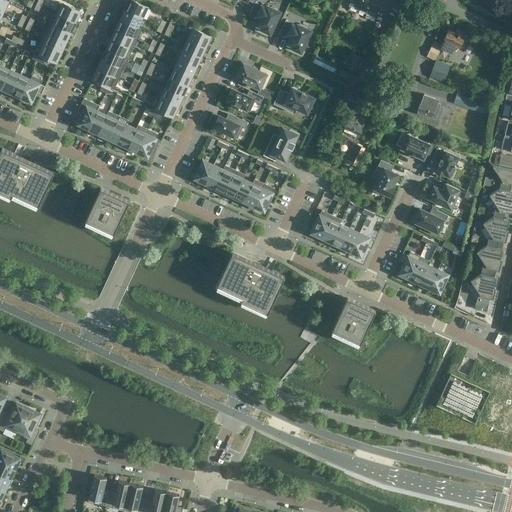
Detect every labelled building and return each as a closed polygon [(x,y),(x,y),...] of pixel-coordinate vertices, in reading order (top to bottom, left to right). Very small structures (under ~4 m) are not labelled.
[(132,0),(129,0),(125,9),(142,17),(147,19),(151,9),(132,0)] [(378,14),(384,17),(392,0),(352,0),(350,5),(376,18),(378,14)] [(59,1),(54,11),(75,21),(80,11),(59,1)] [(270,34),(280,12),(266,5),(266,7),(255,2),(249,13),(257,17),(257,16),(260,18),(257,25),(263,28),(262,30),(270,34)] [(137,26),(142,17),(125,9),(121,19),(137,26)] [(70,31),(75,21),(54,11),(54,12),(58,14),(54,23),(50,21),(49,22),(70,31)] [(133,36),(137,26),(121,19),(116,28),(133,36)] [(301,52),(311,30),(297,24),(296,25),(285,20),(280,32),(287,36),(287,35),(291,37),(288,44),(294,47),(293,48),(301,52)] [(66,41),(70,31),(49,22),(45,31),(66,41)] [(210,36),(193,28),(189,26),(184,36),(189,38),(188,39),(205,46),(210,36)] [(133,36),(116,28),(112,38),(128,46),(133,36)] [(445,41),(441,48),(452,53),(455,46),(459,47),(465,36),(461,35),(463,32),(457,29),(456,33),(449,29),(443,40),(445,41)] [(61,51),(66,41),(45,31),(45,32),(49,34),(45,43),(41,41),(40,41),(61,51)] [(205,46),(188,39),(189,38),(184,36),(180,46),(201,56),(205,46)] [(128,46),(112,38),(107,48),(128,58),(133,48),(128,46)] [(56,61),(61,51),(40,41),(36,51),(56,61)] [(196,66),(201,56),(180,46),(175,56),(196,66)] [(124,68),(128,58),(107,48),(103,58),(119,66),(124,68)] [(314,53),(311,61),(333,71),(337,64),(314,53)] [(364,60),(365,59),(352,53),(346,66),(359,72),(359,70),(361,65),(362,65),(361,65),(363,60),(364,60)] [(191,76),(196,66),(175,56),(175,57),(179,59),(175,68),(191,76)] [(119,66),(103,58),(98,68),(115,75),(119,66)] [(450,66),(436,60),(430,75),(444,81),(450,66)] [(260,88),(266,74),(243,63),(236,77),(260,88)] [(10,70),(0,66),(0,65),(0,87),(1,88),(10,70)] [(115,75),(98,68),(93,78),(110,86),(115,75)] [(187,86),(191,76),(175,68),(170,78),(187,86)] [(339,74),(360,85),(363,79),(342,69),(339,74)] [(11,92),(20,74),(10,70),(1,88),(3,89),(4,89),(9,91),(9,92),(10,92),(11,92)] [(21,97),(29,79),(20,74),(11,92),(13,93),(13,94),(14,93),(19,96),(21,97)] [(187,86),(170,78),(166,76),(161,86),(182,95),(187,86)] [(35,92),(40,84),(29,79),(21,97),(31,102),(33,99),(33,98),(35,93),(36,93),(35,92)] [(178,105),(182,95),(161,86),(157,95),(178,105)] [(316,98),(307,93),(302,90),(302,91),(292,87),(290,92),(280,88),(274,102),(292,111),(295,106),(307,111),(310,106),(312,107),(316,98)] [(250,111),(255,100),(260,102),(263,96),(249,90),(247,95),(231,88),(228,95),(230,96),(227,100),(238,105),(237,107),(245,110),(245,109),(250,111)] [(474,95),(468,93),(467,97),(461,95),(453,116),(465,121),(469,110),(474,111),(476,104),(471,103),(474,95)] [(173,115),(178,105),(157,95),(157,96),(161,98),(156,108),(173,115)] [(429,103),(421,100),(416,112),(432,117),(438,99),(432,97),(429,103)] [(88,128),(97,110),(82,103),(78,111),(83,113),(83,114),(82,114),(82,115),(83,115),(80,120),(79,121),(80,121),(78,124),(88,128)] [(98,133),(107,115),(97,110),(88,128),(90,129),(90,130),(91,130),(91,129),(96,132),(97,133),(97,132),(98,133)] [(357,136),(365,119),(359,116),(352,113),(349,118),(348,117),(342,129),(357,136)] [(108,138),(116,120),(107,115),(98,133),(100,134),(101,134),(106,137),(108,138)] [(234,122),(219,115),(215,122),(217,123),(215,127),(237,138),(242,127),(245,128),(247,122),(237,117),(234,122)] [(118,142),(126,124),(116,120),(108,138),(110,139),(116,141),(116,142),(116,141),(118,142)] [(128,147),(136,129),(126,124),(118,142),(120,143),(126,146),(128,147)] [(137,151),(148,129),(138,124),(136,129),(128,147),(130,148),(129,148),(130,148),(136,150),(135,151),(136,151),(137,151)] [(292,148),(299,133),(290,130),(290,131),(283,128),(274,147),(269,145),(264,155),(275,160),(277,156),(285,160),(291,147),(292,148)] [(158,134),(148,129),(137,151),(148,156),(149,153),(152,147),(158,134)] [(429,153),(434,143),(427,140),(426,142),(408,133),(401,148),(423,158),(426,152),(429,153)] [(511,150),(511,137),(505,136),(503,148),(507,149),(506,150),(511,150)] [(208,137),(204,146),(211,149),(215,140),(208,137)] [(344,160),(356,166),(365,148),(353,142),(344,160)] [(54,171),(30,160),(21,156),(20,156),(15,153),(14,153),(6,149),(2,147),(0,150),(0,190),(11,196),(37,208),(53,174),(54,171)] [(453,166),(458,157),(445,151),(445,152),(437,148),(432,159),(439,162),(438,163),(439,164),(436,171),(443,174),(444,173),(449,176),(449,175),(451,176),(455,167),(453,166)] [(511,165),(511,155),(501,154),(499,163),(511,165)] [(393,186),(398,174),(391,171),(393,165),(381,159),(378,165),(383,168),(374,188),(390,195),(394,186),(393,186)] [(205,183),(213,165),(203,160),(199,169),(196,175),(195,178),(205,183)] [(215,187),(223,169),(213,165),(205,183),(207,184),(213,186),(213,187),(215,187)] [(511,183),(511,168),(493,165),(493,166),(502,180),(501,181),(499,188),(510,190),(511,183)] [(224,192),(233,174),(223,169),(215,187),(217,188),(217,189),(217,188),(223,191),(222,191),(223,191),(224,192)] [(234,196),(243,178),(233,174),(224,192),(226,193),(227,193),(232,195),(232,196),(233,196),(234,196)] [(485,177),(482,187),(489,189),(492,178),(485,177)] [(244,201),(253,183),(243,178),(234,196),(236,197),(236,198),(237,198),(237,197),(242,200),(243,200),(244,201)] [(472,179),(467,190),(474,194),(477,181),(472,179)] [(254,206),(262,188),(253,183),(244,201),(246,202),(252,205),(254,206)] [(451,208),(460,189),(445,183),(442,189),(433,185),(427,197),(451,208)] [(129,200),(124,198),(101,187),(99,191),(85,220),(86,220),(113,233),(114,233),(115,230),(129,200)] [(268,201),(272,192),(262,188),(254,206),(264,210),(265,207),(266,207),(268,201),(269,201),(268,201)] [(511,190),(510,190),(499,188),(489,194),(498,208),(495,210),(493,216),(504,219),(505,212),(510,213),(511,205),(511,190)] [(467,190),(465,195),(472,199),(474,194),(467,190)] [(416,217),(418,217),(416,222),(430,228),(428,231),(435,234),(437,232),(438,232),(443,220),(445,221),(448,215),(437,209),(434,215),(420,208),(416,217)] [(321,237),(330,219),(320,214),(316,223),(315,223),(313,229),(312,229),(313,229),(311,232),(321,237)] [(509,220),(504,219),(493,216),(483,223),(491,236),(488,238),(487,245),(497,247),(499,240),(504,241),(507,230),(509,220)] [(331,242),(340,224),(330,219),(321,237),(323,238),(324,238),(329,241),(330,241),(331,242)] [(341,246),(349,228),(340,224),(331,242),(333,242),(333,243),(334,243),(339,245),(339,246),(339,245),(341,246)] [(351,251),(359,233),(349,228),(341,246),(343,247),(349,250),(351,251)] [(371,248),(375,240),(359,233),(351,251),(361,256),(362,252),(363,253),(363,252),(362,252),(365,247),(366,246),(365,246),(366,245),(371,248)] [(503,248),(497,247),(487,245),(477,251),(485,265),(482,267),(481,273),(494,276),(496,269),(498,270),(500,258),(503,248)] [(279,288),(285,275),(266,266),(232,251),(229,258),(215,288),(268,312),(279,288)] [(418,260),(419,260),(421,256),(410,251),(408,255),(403,253),(399,261),(404,263),(404,264),(403,264),(404,265),(401,270),(399,273),(410,278),(418,260)] [(428,265),(419,260),(418,260),(410,278),(412,279),(418,282),(417,282),(418,282),(419,283),(428,265)] [(429,287),(438,269),(428,265),(419,283),(421,284),(422,284),(427,286),(427,287),(428,287),(429,287)] [(448,274),(438,269),(429,287),(439,292),(441,289),(443,283),(444,283),(448,274)] [(496,277),(494,276),(481,273),(470,280),(471,281),(481,296),(484,297),(492,298),(494,287),(496,277)] [(360,343),(374,314),(376,310),(347,297),(345,301),(332,330),(333,330),(359,343),(360,343)] [(487,311),(488,303),(476,301),(474,308),(487,311)] [(490,392),(462,380),(462,379),(455,376),(461,364),(455,361),(449,373),(451,374),(440,397),(436,406),(475,424),(490,392)] [(16,433),(28,408),(16,402),(10,415),(5,412),(0,422),(0,429),(4,431),(5,428),(16,433)] [(32,445),(40,429),(34,426),(35,424),(40,413),(28,408),(16,433),(27,438),(26,442),(32,445)] [(0,461),(13,468),(15,464),(16,464),(18,460),(19,460),(20,458),(1,449),(1,450),(0,449),(0,461)] [(13,468),(0,461),(0,474),(10,479),(11,477),(10,477),(13,472),(11,472),(13,468)] [(9,481),(10,479),(0,474),(0,486),(4,488),(6,484),(7,485),(9,480),(9,481)] [(106,506),(110,492),(104,491),(107,477),(94,474),(92,481),(91,481),(89,490),(90,490),(88,501),(106,506)] [(124,510),(131,483),(119,480),(115,494),(110,492),(106,506),(124,510)] [(132,511),(143,511),(146,501),(140,500),(143,486),(131,483),(124,510),(132,511)] [(162,511),(167,491),(155,488),(152,502),(146,501),(143,511),(162,511)] [(179,494),(167,491),(162,511),(181,511),(183,507),(182,509),(176,508),(179,494)]
